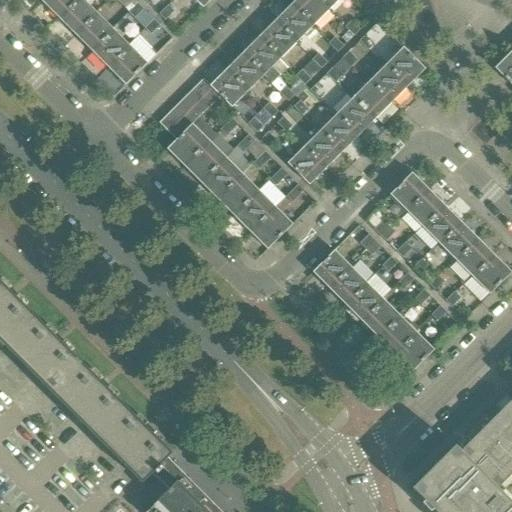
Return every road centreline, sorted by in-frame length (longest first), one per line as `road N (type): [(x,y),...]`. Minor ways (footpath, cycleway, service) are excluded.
road 1 (residential): [(511,216),(445,151),(423,147),(400,157),(292,271),(252,285),(232,276),(97,133)]
road 2 (tertiary): [(338,479),(0,130)]
road 3 (residential): [(338,479),(511,322)]
road 4 (residential): [(97,133),(235,0)]
road 5 (residential): [(97,133),(0,39)]
